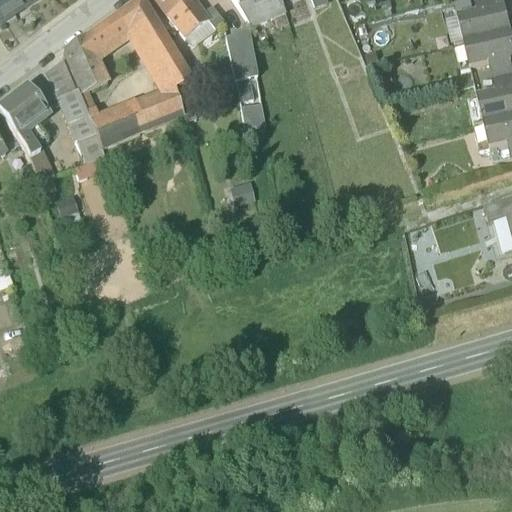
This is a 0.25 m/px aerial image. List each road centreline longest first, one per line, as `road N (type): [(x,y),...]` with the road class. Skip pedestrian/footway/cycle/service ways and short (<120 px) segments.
road 1 (secondary): [(511,342),(0,488)]
road 2 (track): [(511,468),(323,511)]
road 3 (residential): [(0,87),(110,0)]
